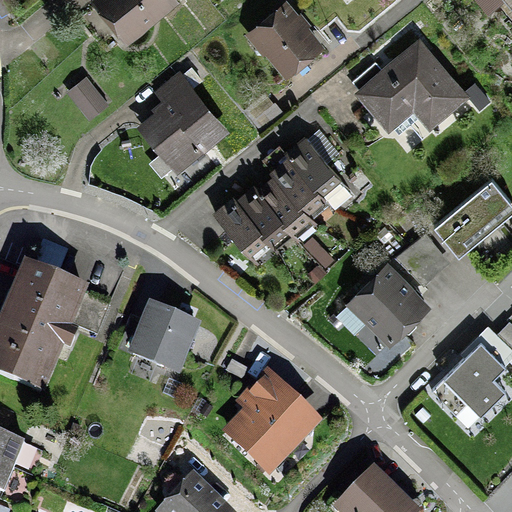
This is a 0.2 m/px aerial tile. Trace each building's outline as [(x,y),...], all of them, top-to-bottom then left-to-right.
[(170,1),(169,0),(101,0),(99,2),(127,36),(170,1)] [(319,46),(285,5),(250,34),(264,50),(266,48),(286,72),(319,46)] [(462,95),(418,45),(384,73),(375,62),(353,80),(384,118),(409,98),(430,123),(462,95)] [(193,86),(181,71),(157,90),(170,105),(147,124),(166,148),(170,145),(183,162),(220,132),(186,91),(193,86)] [(107,104),(93,87),(76,100),(89,117),(107,104)] [(264,94),(244,110),(262,131),(284,113),(275,102),(273,104),(264,94)] [(288,154),(291,158),(321,193),(340,178),(307,138),(288,154)] [(273,173),(277,177),(306,212),(324,197),(321,193),(291,158),(273,173)] [(277,177),(258,191),(288,227),(291,231),(309,216),(306,212),(277,177)] [(511,200),(491,177),(434,225),(459,254),(470,244),(465,238),(511,200)] [(255,188),(238,202),(266,237),(270,242),(288,227),(258,191),(255,188)] [(247,253),(266,237),(238,202),(234,198),(215,214),(247,253)] [(437,273),(410,245),(395,257),(424,286),(437,273)] [(426,306),(386,265),(350,300),(391,341),(402,330),(409,330),(417,323),(416,317),(426,306)] [(110,304),(27,270),(0,335),(0,374),(41,391),(61,342),(71,346),(74,337),(65,334),(70,322),(97,333),(110,304)] [(196,327),(152,308),(132,353),(163,367),(167,358),(181,363),(196,327)] [(505,365),(481,340),(431,390),(456,414),(468,402),(480,414),(505,389),(493,378),(505,365)] [(248,370),(232,361),(226,371),(242,379),(248,370)] [(313,424),(268,380),(243,405),(255,416),(235,437),(268,469),(313,424)] [(0,462),(13,468),(24,444),(0,433),(0,462)] [(13,468),(0,462),(0,491),(3,493),(13,468)] [(410,511),(373,476),(340,510),(342,511),(410,511)] [(225,511),(193,481),(162,511),(225,511)]
